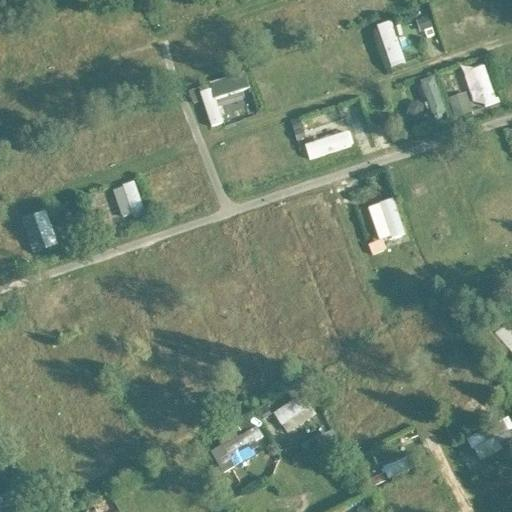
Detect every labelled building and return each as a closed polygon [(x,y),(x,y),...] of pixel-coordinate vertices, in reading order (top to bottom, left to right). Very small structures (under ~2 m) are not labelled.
[(365,0),(361,2),(367,14),(379,8),(374,0),(365,0)] [(498,0),(456,0),(443,4),(450,28),(502,12),(498,0)] [(64,11),(80,50),(103,41),(87,2),(64,11)] [(316,31),(355,22),(352,9),(313,18),(316,31)] [(377,26),(391,68),(404,64),(390,22),(377,26)] [(353,85),(373,77),(356,36),(336,45),(353,85)] [(184,60),(190,80),(232,67),(227,48),(184,60)] [(276,103),(310,91),(297,54),(269,65),(274,78),(268,81),(276,103)] [(473,71),(484,105),(496,101),(484,67),(473,71)] [(420,82),(434,118),(447,113),(434,77),(420,82)] [(412,85),(401,90),(406,102),(417,98),(412,85)] [(193,92),(206,127),(218,122),(205,87),(193,92)] [(221,98),(224,110),(256,101),(252,88),(221,98)] [(24,95),(29,123),(56,118),(50,89),(24,95)] [(465,93),(448,99),(453,115),(470,109),(465,93)] [(0,144),(16,138),(3,105),(0,106),(0,144)] [(272,172),(302,162),(290,123),(259,133),(272,172)] [(347,130),(306,143),(311,159),(352,146),(347,130)] [(62,152),(66,174),(96,168),(92,147),(62,152)] [(250,152),(238,158),(243,170),(256,164),(250,152)] [(13,198),(37,187),(25,161),(1,172),(13,198)] [(156,181),(163,207),(209,196),(202,169),(156,181)] [(135,180),(112,188),(124,222),(148,214),(135,180)] [(309,256),(338,247),(331,224),(337,222),(333,209),(339,207),(333,188),(300,198),(303,207),(294,210),(309,256)] [(511,194),(496,199),(509,243),(511,241),(511,194)] [(393,197),(369,205),(380,238),(383,237),(405,230),(393,197)] [(491,200),(477,202),(479,214),(493,211),(491,200)] [(432,255),(456,247),(440,202),(416,211),(432,255)] [(22,218),(34,254),(62,245),(50,209),(22,218)] [(263,259),(297,247),(289,223),(255,235),(263,259)] [(386,248),(383,237),(380,238),(369,242),(373,253),(386,248)] [(0,244),(0,264),(27,253),(21,238),(1,247),(0,244)] [(428,294),(411,245),(378,256),(387,280),(407,273),(417,298),(428,294)] [(158,263),(174,305),(195,298),(179,255),(158,263)] [(235,255),(195,271),(201,286),(241,270),(235,255)] [(79,273),(98,317),(114,310),(95,267),(79,273)] [(362,307),(349,280),(333,288),(347,315),(362,307)] [(385,318),(406,310),(402,299),(381,308),(385,318)] [(288,339),(330,320),(323,305),(281,325),(288,339)] [(168,335),(198,322),(192,307),(162,320),(168,335)] [(407,320),(424,359),(451,348),(435,308),(407,320)] [(102,363),(121,359),(114,327),(134,322),(132,312),(93,320),(102,363)] [(220,334),(237,328),(230,312),(214,318),(220,334)] [(511,320),(495,335),(511,353),(511,320)] [(364,364),(370,376),(417,354),(406,329),(364,349),(370,362),(364,364)] [(257,330),(228,339),(238,372),(267,363),(257,330)] [(67,347),(24,367),(32,383),(75,363),(67,347)] [(214,401),(231,394),(214,352),(197,358),(209,389),(190,397),(200,423),(220,416),(214,401)] [(442,378),(457,407),(498,387),(483,358),(442,378)] [(126,377),(145,420),(161,413),(142,370),(126,377)] [(75,397),(85,423),(118,410),(107,384),(75,397)] [(66,394),(23,413),(30,429),(73,410),(66,394)] [(273,414),(282,427),(310,408),(302,395),(273,414)] [(150,429),(161,450),(195,431),(184,410),(150,429)] [(467,437),(479,460),(502,447),(496,436),(511,426),(511,424),(507,416),(467,437)] [(365,444),(401,430),(396,418),(382,423),(380,417),(358,425),(365,444)] [(222,447),(228,457),(263,437),(256,427),(222,447)] [(112,455),(69,475),(77,491),(120,471),(112,455)] [(164,462),(183,506),(199,499),(180,456),(164,462)] [(378,471),(383,483),(417,468),(412,456),(378,471)] [(497,499),(511,494),(511,464),(488,472),(497,499)] [(397,484),(400,495),(414,492),(411,481),(397,484)] [(131,508),(154,493),(146,482),(124,497),(131,508)] [(396,506),(398,511),(411,511),(436,501),(431,490),(396,506)]
